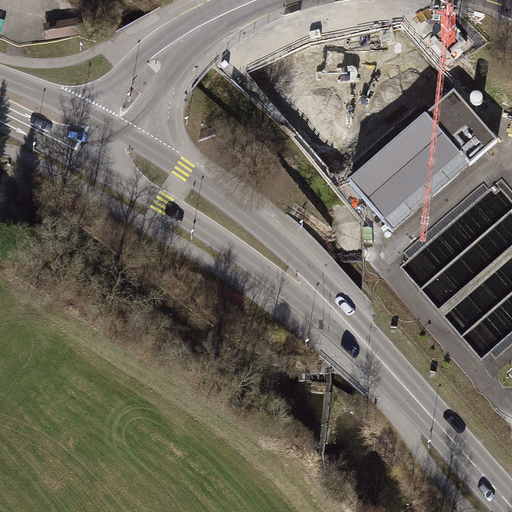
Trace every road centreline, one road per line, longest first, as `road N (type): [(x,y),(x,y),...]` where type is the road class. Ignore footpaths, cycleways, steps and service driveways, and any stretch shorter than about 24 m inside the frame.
road 1 (secondary): [(100,146),(176,187),(315,292),(511,509)]
road 2 (secondary): [(263,0),(183,40),(154,65),(100,146)]
